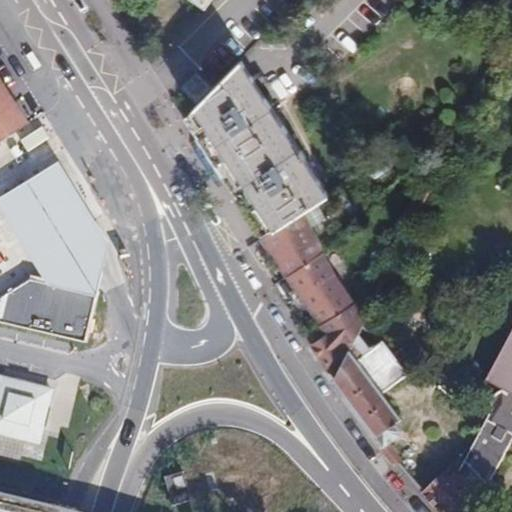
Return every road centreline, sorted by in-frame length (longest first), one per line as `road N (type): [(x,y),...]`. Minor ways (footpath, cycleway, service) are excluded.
road 1 (primary): [(61,21),(151,235),(153,344)]
road 2 (primary): [(228,301),(156,156),(61,21)]
road 3 (primary): [(332,473),(256,423),(222,414),(191,417),(164,434),(116,491)]
road 4 (primary): [(332,473),(228,301)]
road 5 (primary): [(153,344),(116,491)]
